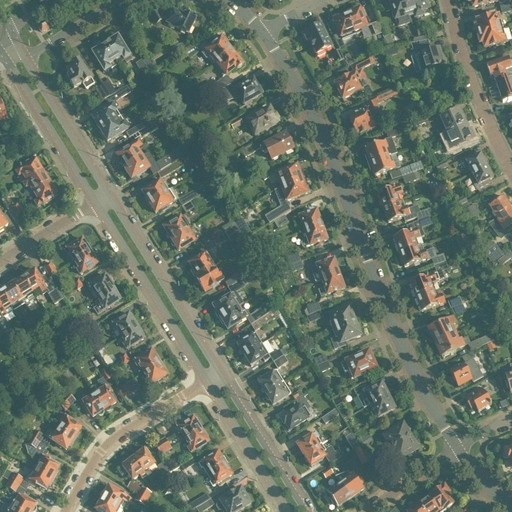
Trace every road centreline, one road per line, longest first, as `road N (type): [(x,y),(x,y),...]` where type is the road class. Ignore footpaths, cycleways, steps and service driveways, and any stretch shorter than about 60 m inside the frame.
road 1 (residential): [(455,448),(406,358),(313,119),(264,32)]
road 2 (tertiary): [(220,375),(106,193)]
road 3 (tertiary): [(95,202),(208,383)]
road 4 (residential): [(66,511),(116,438),(208,383)]
road 5 (residential): [(511,172),(479,105),(448,0)]
road 6 (tertiary): [(1,53),(95,202)]
road 7 (tertiary): [(306,511),(220,375)]
road 8 (tertiary): [(106,193),(24,57)]
road 9 (tertiary): [(208,383),(286,511)]
